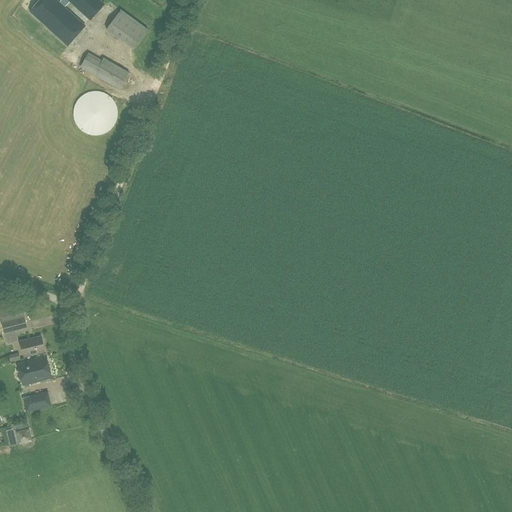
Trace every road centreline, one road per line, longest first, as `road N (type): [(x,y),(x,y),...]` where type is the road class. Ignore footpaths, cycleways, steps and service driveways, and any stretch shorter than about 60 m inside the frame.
road 1 (track): [(192,0),(73,303)]
road 2 (unclassified): [(136,511),(74,370),(67,321),(73,303)]
